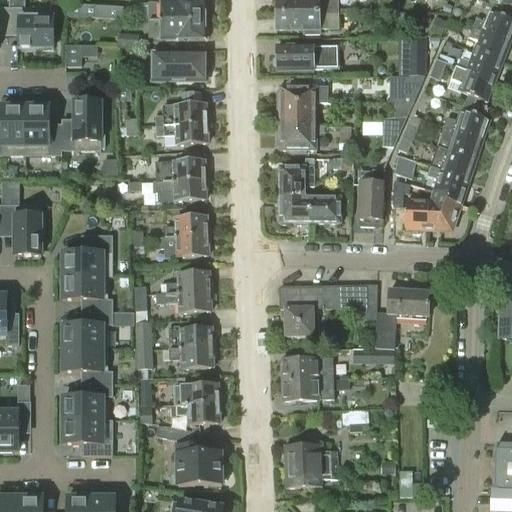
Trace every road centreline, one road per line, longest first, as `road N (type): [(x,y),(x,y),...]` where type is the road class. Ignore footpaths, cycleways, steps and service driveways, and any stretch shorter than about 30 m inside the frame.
road 1 (residential): [(250,259),(238,0)]
road 2 (residential): [(258,511),(250,259)]
road 3 (residential): [(475,266),(465,511)]
road 4 (residential): [(0,278),(31,280),(42,295),(42,476)]
road 5 (residential): [(250,259),(391,264),(406,256),(475,266)]
road 6 (residential): [(511,134),(475,266)]
